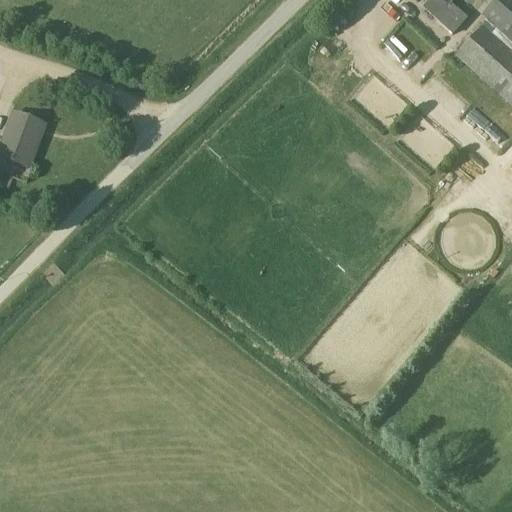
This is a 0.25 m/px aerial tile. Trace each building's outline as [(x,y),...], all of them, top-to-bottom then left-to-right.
[(453,0),(432,0),(423,10),(452,36),(466,21),(450,4),(453,0)] [(511,0),(497,0),(482,18),(511,45),(511,0)] [(336,38),(351,21),(340,12),(325,29),(336,38)] [(454,58),(511,109),(511,54),(482,27),(454,58)] [(0,158),(26,167),(41,128),(15,118),(0,158)]
